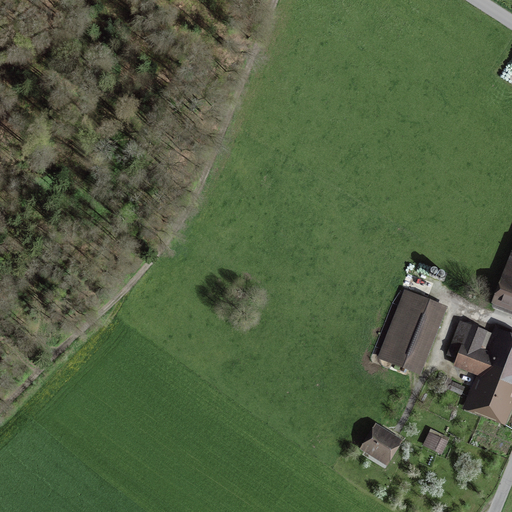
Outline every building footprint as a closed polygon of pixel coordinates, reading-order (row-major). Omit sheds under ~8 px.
[(511,257),(494,304),(511,310),(511,257)] [(379,357),(419,372),(444,308),(407,293),(402,307),(400,306),(379,357)] [(501,415),(511,387),(511,335),(509,334),(510,331),(497,326),(486,354),(477,350),(484,333),(471,328),(461,324),(449,354),(459,358),(457,365),(478,373),(467,401),(501,415)] [(444,394),(451,380),(444,377),(437,390),(444,394)] [(385,460),(396,441),(378,430),(366,448),(385,460)] [(441,453),(447,442),(441,439),(439,441),(434,439),(430,447),(441,453)]
